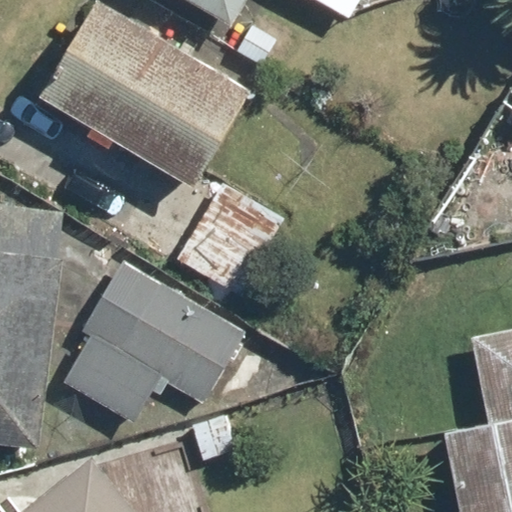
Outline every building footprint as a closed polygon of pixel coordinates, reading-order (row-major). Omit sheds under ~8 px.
[(117,0),(109,0),(53,87),(203,184),(262,94),(117,0)] [(213,0),(234,13),(242,0),(213,0)] [(290,35),(254,13),(232,49),(267,71),(290,35)] [(293,217),(229,179),(181,259),(245,298),(293,217)] [(0,435),(42,441),(64,262),(0,254),(0,435)] [(152,414),(174,369),(218,392),(250,331),(126,267),(111,296),(109,295),(70,373),(152,414)] [(450,429),(466,511),(511,511),(511,329),(481,335),(497,420),(450,429)] [(1,511),(0,510),(0,511),(140,511),(95,455),(23,511),(1,511)]
